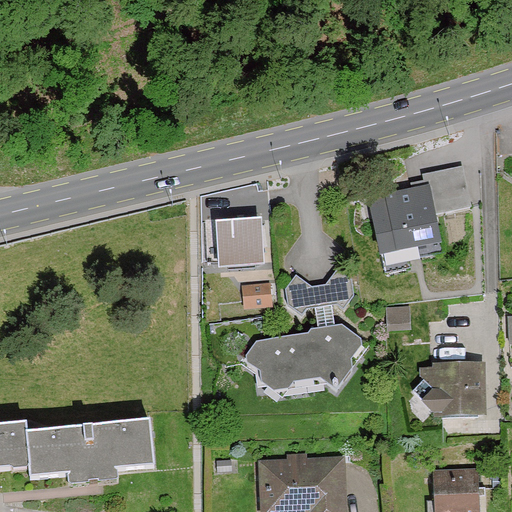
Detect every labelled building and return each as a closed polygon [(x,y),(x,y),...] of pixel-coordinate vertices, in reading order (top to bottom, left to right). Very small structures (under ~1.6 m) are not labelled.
[(428,182),(434,217),(472,210),(463,168),(422,177),(423,183),(428,182)] [(412,193),(368,201),(379,263),(441,252),(434,217),(428,182),(423,183),(410,186),(412,193)] [(272,228),(221,232),(224,273),(275,269),(272,228)] [(316,294),(299,283),(291,295),(290,309),(310,322),(323,314),(322,338),(267,346),(250,365),(265,378),(284,400),(301,391),(321,384),(338,397),(368,351),(343,332),(342,314),(357,308),(355,292),(341,281),(329,293),(316,294)] [(274,290),(247,290),(247,312),(274,312),(274,290)] [(485,364),(425,365),(425,397),(440,397),(440,416),(486,415),(485,364)] [(159,429),(34,439),(37,472),(38,483),(76,480),(77,493),(128,489),(127,475),(162,473),(159,429)] [(34,430),(0,432),(0,474),(37,472),(34,439),(34,430)] [(349,511),(350,466),(269,464),(267,511),(349,511)] [(482,511),(482,470),(438,471),(439,511),(482,511)]
